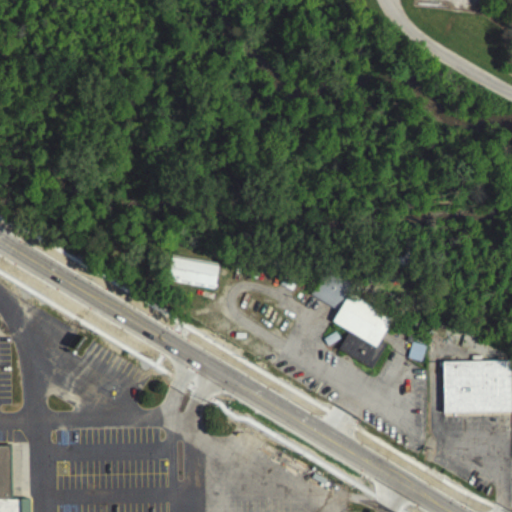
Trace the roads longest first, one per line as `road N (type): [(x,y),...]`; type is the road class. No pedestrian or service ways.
road 1 (primary): [(387,476),(205,364)]
road 2 (primary): [(205,364),(66,284)]
